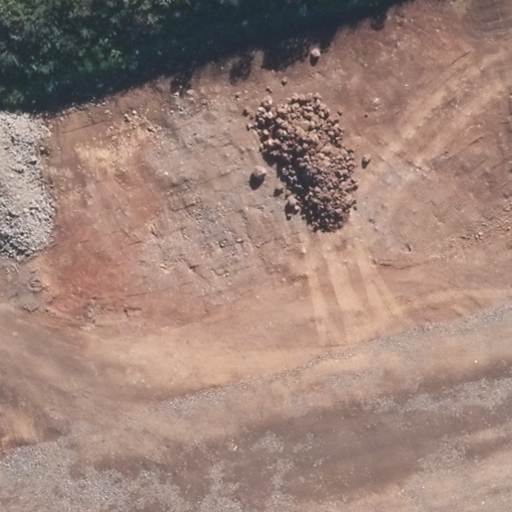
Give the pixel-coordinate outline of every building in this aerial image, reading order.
[(27,0),(46,59),(186,13),(227,0),(27,0)] [(511,0),(395,0),(423,100),(511,75),(511,0)] [(0,139),(0,203),(16,199),(0,139)] [(94,215),(0,236),(0,349),(119,321),(94,215)] [(142,511),(98,349),(19,370),(57,511),(142,511)] [(293,511),(244,356),(162,383),(202,511),(293,511)] [(511,511),(511,424),(331,473),(341,511),(511,511)]
